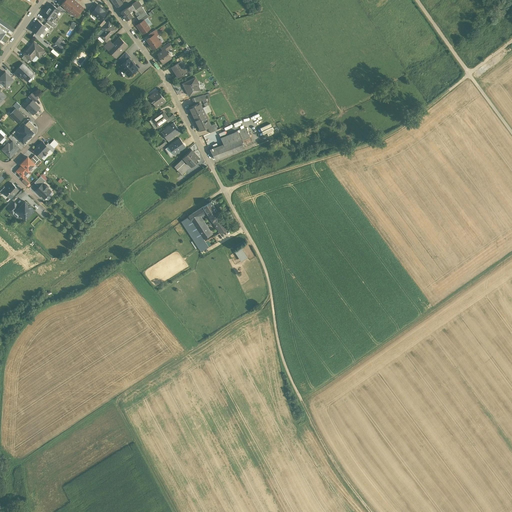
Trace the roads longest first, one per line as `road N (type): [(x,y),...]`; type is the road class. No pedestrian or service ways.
road 1 (track): [(223,190),(266,273),(288,377),(369,511)]
road 2 (track): [(0,411),(6,351),(38,310),(80,294),(223,190)]
road 3 (track): [(511,39),(374,143),(223,190)]
road 4 (track): [(271,297),(21,460)]
road 5 (track): [(511,255),(300,401)]
road 6 (residential): [(106,0),(154,63),(223,190)]
road 7 (track): [(511,132),(417,0)]
road 8 (track): [(114,399),(175,511)]
